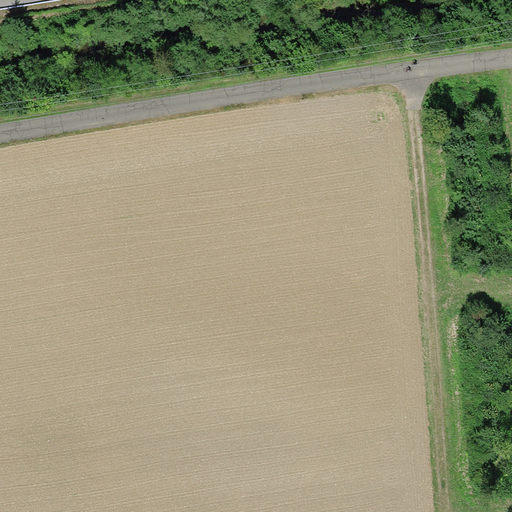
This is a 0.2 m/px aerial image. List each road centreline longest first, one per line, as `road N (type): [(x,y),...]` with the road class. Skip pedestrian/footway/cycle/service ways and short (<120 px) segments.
road 1 (track): [(0,135),(511,58)]
road 2 (track): [(408,71),(440,511)]
